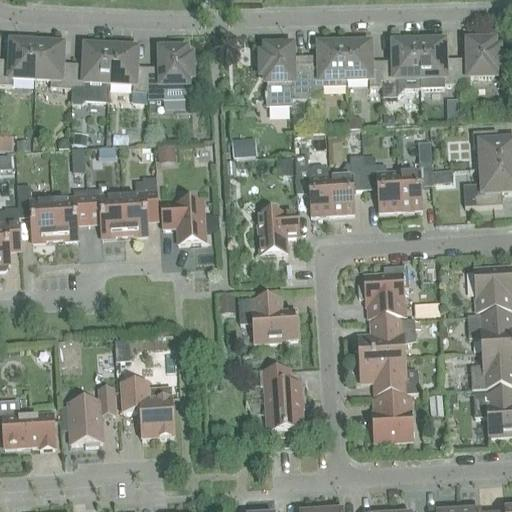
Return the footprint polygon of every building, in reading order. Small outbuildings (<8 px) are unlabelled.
[(468,63),(456,64),(457,89),(470,88),(470,81),(494,80),(494,73),(499,73),(498,53),(493,53),(493,46),(492,46),(488,43),(480,43),(477,47),(468,47),(468,63)] [(420,48),(419,48),(419,83),(443,82),(443,89),(457,89),(456,64),(444,64),(443,47),(434,48),(431,44),(423,45),(420,48)] [(394,65),(382,65),(382,90),(396,90),(396,83),(419,83),(419,48),(417,48),(413,45),(406,45),(402,49),(393,49),(394,65)] [(12,83),(35,84),(37,50),(36,50),(32,46),(24,46),(21,49),(12,48),(12,65),(0,64),(0,89),(11,90),(12,83)] [(50,92),(72,93),(73,68),(61,67),(62,51),(53,50),(50,47),(42,46),(38,50),(37,50),(35,84),(51,85),(50,92)] [(346,50),(344,50),(345,84),(346,84),(369,84),(369,91),(382,90),(382,65),(370,66),(369,49),(360,50),(357,46),(349,47),(346,50)] [(320,67),(306,67),(306,98),(309,98),(322,98),(322,91),(346,90),(346,84),(345,84),(344,50),(343,50),(339,47),(332,47),(328,50),(319,51),(320,67)] [(309,103),(309,98),(306,98),(306,67),(291,68),(291,51),(282,52),(279,48),(271,49),(268,52),(266,52),(266,59),(261,59),(261,80),(266,80),(267,92),(266,92),(266,98),(265,98),(265,104),(266,104),(266,109),(292,108),(292,104),(309,103)] [(110,54),(106,50),(99,49),(95,53),(86,52),(85,69),(73,68),(72,93),(71,108),(81,108),(85,104),(108,106),(109,88),(111,54),(110,54)] [(133,96),(148,97),(148,72),(135,71),(136,55),(127,54),(124,51),(116,50),(113,54),(111,54),(109,88),(133,89),(133,96)] [(148,72),(148,97),(148,105),(163,105),(163,90),(187,89),(187,82),(192,82),(191,62),(186,62),(186,55),(184,55),(181,51),(173,51),(170,55),(161,55),(161,72),(148,72)] [(480,150),(482,173),(511,170),(511,146),(498,147),(498,135),(472,136),(473,150),(480,150)] [(244,143),(232,144),(234,162),(257,160),(256,149),(244,149),(244,143)] [(350,168),(347,168),(342,175),(342,179),(330,180),(333,220),(355,218),(353,195),(365,194),(363,162),(350,163),(350,168)] [(373,162),(363,162),(365,194),(377,193),(378,217),(400,215),(398,176),(386,177),(385,169),(377,169),(374,169),(373,162)] [(419,175),(398,176),(400,215),(422,214),(421,191),(433,190),(431,166),(418,167),(419,175)] [(511,170),(482,173),(483,189),(463,190),(465,212),(502,209),(501,197),(511,196),(511,170)] [(333,220),(330,180),(330,172),(329,172),(326,173),(323,171),(314,171),(312,173),(296,175),(297,198),(309,198),(311,221),(333,220)] [(147,240),(147,227),(159,226),(156,182),(143,183),(143,186),(135,187),(136,198),(122,199),(125,240),(134,239),(134,241),(147,240)] [(125,240),(122,199),(110,199),(109,188),(100,189),(100,194),(87,194),(89,229),(101,228),(102,243),(115,242),(115,240),(125,240)] [(17,191),(18,213),(19,223),(31,222),(32,247),(46,246),(46,244),(55,244),(53,203),(31,204),(30,190),(17,191)] [(74,202),(53,203),(55,244),(64,243),(64,245),(78,244),(77,230),(89,229),(87,194),(74,195),(74,202)] [(162,210),(163,234),(177,233),(178,249),(210,247),(210,246),(206,246),(204,207),(162,210)] [(10,270),(9,257),(21,256),(19,223),(18,213),(5,213),(5,215),(0,215),(0,277),(5,277),(8,274),(7,271),(10,270)] [(255,259),(256,260),(287,258),(286,242),(298,241),(297,217),(257,219),(259,259),(255,259)] [(219,235),(218,219),(204,220),(205,236),(219,235)] [(369,304),(370,323),(404,321),(403,307),(404,307),(403,293),(409,292),(407,270),(383,272),(384,280),(364,281),(365,287),(361,287),(358,291),(359,301),(362,304),(369,304)] [(511,314),(511,295),(511,294),(511,272),(474,274),(476,303),(477,303),(477,316),(511,314)] [(280,302),(239,305),(240,329),(253,328),(254,348),(281,346),(280,344),(298,343),(296,315),(281,316),(280,302)] [(511,317),(468,321),(469,343),(482,344),(482,357),(511,354),(511,317)] [(369,341),(358,342),(359,364),(404,362),(403,349),(416,346),(414,324),(369,327),(369,341)] [(129,345),(116,346),(117,367),(131,366),(129,345)] [(511,354),(482,357),(483,369),(471,372),(472,394),(511,391),(511,354)] [(451,357),(450,375),(467,376),(468,358),(451,357)] [(404,362),(359,364),(361,387),(373,386),(373,400),(390,399),(419,397),(418,375),(405,374),(404,362)] [(259,376),(260,391),(264,391),(267,436),(303,433),(300,388),(290,388),(289,374),(259,376)] [(148,393),(148,387),(121,389),(123,417),(140,416),(142,444),(174,442),(171,391),(148,393)] [(103,447),(101,420),(115,419),(113,394),(99,395),(100,407),(68,409),(71,448),(85,448),(85,452),(99,451),(99,447),(103,447)] [(511,395),(473,398),(475,422),(487,421),(489,441),(511,439),(511,395)] [(373,423),(375,446),(412,444),(410,415),(410,416),(409,402),(375,404),(376,423),(373,423)] [(4,452),(40,450),(40,454),(55,453),(53,418),(18,420),(17,406),(0,407),(0,422),(2,422),(4,452)]
